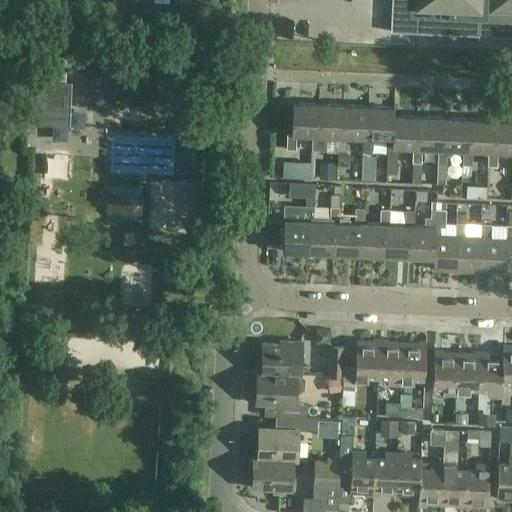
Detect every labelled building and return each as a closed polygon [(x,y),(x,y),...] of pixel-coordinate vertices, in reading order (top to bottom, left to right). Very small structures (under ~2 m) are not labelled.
[(511,0),(391,0),(390,31),(511,36),(511,0)] [(70,112),(71,82),(36,80),(35,110),(70,112)] [(315,136),(317,105),(291,103),(290,133),(286,133),(286,149),(295,150),(296,135),(311,135),(315,136)] [(340,137),(342,106),(317,105),(315,136),(311,135),(311,150),(325,151),(326,136),(336,137),(340,137)] [(367,107),(342,106),(340,137),(336,137),(336,152),(338,152),(336,178),(346,179),(347,152),(345,152),(346,137),(362,138),(365,138),(367,107)] [(365,138),(362,138),(361,153),(370,153),(371,138),(391,139),(392,139),(393,116),(394,116),(394,108),(367,107),(365,138)] [(417,148),(418,117),(394,116),(393,116),(392,139),(391,139),(391,146),(386,145),(385,172),(395,173),(396,147),(412,148),(417,148)] [(442,149),(444,118),(418,117),(417,148),(412,148),(411,182),(420,182),(421,149),(437,149),(442,149)] [(467,150),(469,119),(444,118),(442,149),(437,149),(436,182),(445,183),(447,149),(462,150),(467,150)] [(493,151),(494,120),(469,119),(467,150),(462,150),(462,165),(471,165),(472,150),(487,151),(493,151)] [(511,120),(494,120),(493,151),(487,151),(487,166),(496,166),(497,152),(511,152),(511,120)] [(185,162),(195,162),(196,143),(181,143),(180,158),(185,159),(185,162)] [(307,175),(308,156),(288,155),(287,175),(307,175)] [(469,192),(488,192),(488,180),(469,181),(469,192)] [(304,220),(283,219),(281,251),(308,252),(309,221),(314,221),(315,182),(289,181),(288,196),(305,196),(304,220)] [(330,193),(330,206),(339,206),(340,194),(330,193)] [(115,228),(132,228),(132,201),(115,201),(115,228)] [(434,226),(433,258),(433,270),(460,271),(461,235),(455,235),(440,234),(440,226),(445,227),(446,209),(436,209),(437,201),(431,201),(430,218),(435,218),(434,226)] [(334,222),(339,222),(339,207),(330,207),(329,221),(314,221),(309,221),(308,252),(333,253),(334,222)] [(359,223),(364,223),(365,208),(355,208),(354,222),(339,222),(334,222),(333,253),(358,254),(359,223)] [(385,224),(390,224),(390,209),(380,209),(380,224),(364,223),(359,223),(358,254),(383,255),(385,224)] [(410,225),(414,225),(415,210),(405,210),(405,225),(390,224),(385,224),(383,255),(408,257),(410,225)] [(456,212),(456,222),(466,223),(466,213),(456,212)] [(410,225),(408,257),(433,258),(434,226),(435,218),(430,218),(426,218),(425,226),(414,225),(410,225)] [(460,271),(485,272),(486,237),(480,236),(465,236),(466,223),(455,223),(455,235),(461,235),(460,271)] [(511,238),(505,237),(491,237),(491,224),(481,224),(480,236),(486,237),(485,272),(510,273),(511,238)] [(287,284),(310,283),(309,254),(286,255),(287,284)] [(378,377),(380,342),(356,341),(354,382),(368,383),(368,377),(378,377)] [(297,375),(301,375),(302,342),(301,342),(301,344),(262,343),(261,372),(261,373),(297,375)] [(402,342),(380,342),(378,377),(388,378),(387,384),(401,384),(402,342)] [(426,343),(402,342),(401,384),(414,385),(414,379),(424,379),(426,343)] [(328,376),(343,377),(344,347),(330,346),(328,376)] [(502,383),(511,383),(510,389),(511,389),(511,347),(502,347),(502,355),(503,355),(502,383)] [(442,394),(455,395),(457,353),(433,352),(432,388),(442,388),(442,394)] [(480,354),(457,353),(455,395),(468,395),(469,390),(478,390),(480,354)] [(480,354),(478,390),(488,391),(487,396),(501,397),(502,383),(503,355),(502,355),(480,354)] [(261,373),(261,372),(256,372),(255,403),(284,404),(283,415),(276,415),(276,416),(307,417),(308,404),(295,403),(297,375),(261,373)] [(399,414),(400,405),(400,402),(385,401),(385,414),(399,414)] [(423,406),(400,405),(399,414),(422,415),(423,406)] [(307,417),(276,416),(280,417),(280,428),(258,427),(257,457),(257,458),(293,460),(297,460),(298,430),(317,431),(318,418),(307,417)] [(354,417),(341,416),(340,433),(353,434),(354,417)] [(373,493),(374,457),(365,457),(365,451),(351,450),(350,492),(373,493)] [(384,458),(374,457),(373,493),(396,494),(397,452),(384,452),(384,458)] [(411,453),(397,452),(396,494),(418,495),(420,467),(421,459),(410,459),(411,453)] [(257,458),(257,457),(253,457),(251,488),(292,490),(293,460),(257,458)] [(511,499),(511,457),(508,457),(508,463),(497,463),(496,498),(511,499)] [(313,485),(337,486),(338,461),(314,460),(313,485)] [(429,468),(420,467),(418,495),(417,503),(441,504),(443,462),(430,462),(429,468)] [(456,463),(443,462),(441,504),(464,505),(465,469),(456,469),(456,463)] [(465,469),(464,505),(487,506),(489,464),(475,464),(475,470),(465,469)] [(344,495),(343,511),(352,511),(352,495),(344,495)]
